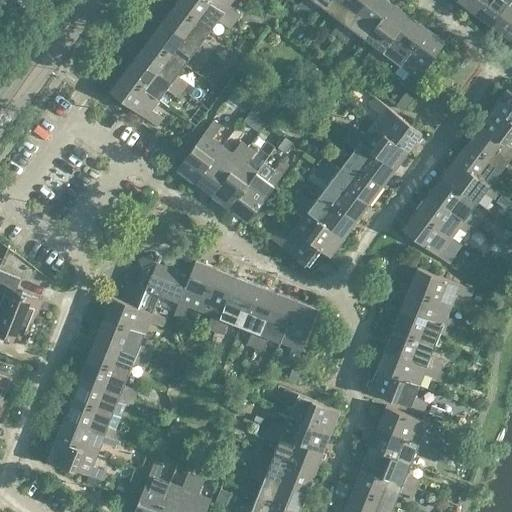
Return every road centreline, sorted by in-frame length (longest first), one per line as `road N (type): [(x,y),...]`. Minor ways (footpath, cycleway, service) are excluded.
road 1 (residential): [(64,244),(88,263),(11,452),(8,492),(24,511)]
road 2 (residential): [(339,285),(353,254),(501,58)]
road 3 (residential): [(129,163),(252,259),(312,284),(339,285)]
road 4 (residential): [(320,511),(355,411),(339,285)]
road 5 (tertiary): [(0,117),(83,0)]
